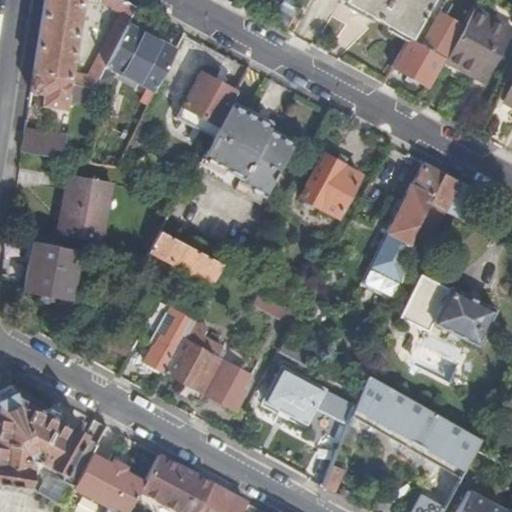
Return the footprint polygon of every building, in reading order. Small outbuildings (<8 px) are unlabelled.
[(71,71),(82,0),(44,0),(34,70),(69,76),(69,82),(91,87),(93,87),(103,69),(106,63),(127,25),(137,8),(123,0),(101,0),(122,11),(87,75),(71,71)] [(287,0),(283,8),(295,14),(301,4),(294,0),(287,0)] [(343,0),(409,38),(430,0),(343,0)] [(470,12),(444,59),(471,74),(476,67),(487,74),(511,29),(511,28),(508,26),(474,7),(470,12)] [(127,25),(106,63),(155,89),(176,50),(127,25)] [(408,40),(392,66),(428,86),(438,68),(444,59),(408,40)] [(471,74),(444,59),(438,68),(465,84),(471,74)] [(476,67),(471,74),(483,81),(487,74),(476,67)] [(93,87),(106,90),(114,74),(103,69),(93,87)] [(89,100),(91,87),(69,82),(69,76),(34,70),(30,91),(45,93),(44,103),(66,106),(67,97),(89,100)] [(183,105),(217,124),(230,103),(236,91),(201,72),(183,105)] [(511,94),(506,92),(502,99),(511,104),(511,94)] [(200,157),(194,168),(209,176),(245,111),(230,103),(217,124),(216,128),(211,135),(206,146),(204,149),(200,157)] [(216,128),(217,124),(183,105),(176,116),(211,135),(216,128)] [(270,125),(245,111),(209,176),(260,203),(293,144),(267,130),(270,125)] [(24,129),(21,150),(63,157),(67,136),(24,129)] [(324,153),(301,197),(320,208),(321,206),(338,216),(361,175),(343,165),(344,165),(324,153)] [(428,201),(442,173),(424,163),(412,185),(410,185),(370,267),(400,283),(401,280),(406,258),(410,243),(411,233),(428,201)] [(466,210),(476,191),(442,173),(428,201),(444,209),(449,201),(466,210)] [(68,174),(58,234),(101,241),(110,180),(68,174)] [(222,264),(160,230),(149,249),(212,283),(222,264)] [(29,241),(8,237),(5,253),(26,257),(29,241)] [(80,250),(33,242),(24,289),(71,299),(80,250)] [(420,273),(398,315),(428,331),(433,322),(477,345),(494,309),(450,286),(449,289),(420,273)] [(262,285),(253,302),(293,323),(302,307),(284,296),(262,285)] [(144,360),(164,371),(192,319),(157,301),(144,325),(159,334),(144,360)] [(207,327),(192,319),(164,371),(203,393),(222,359),(221,359),(216,356),(221,346),(202,336),(207,327)] [(317,351),(287,334),(278,350),(308,367),(317,351)] [(222,359),(203,393),(236,411),(245,394),(240,391),(249,375),(222,359)] [(264,400),(306,422),(324,390),(282,368),(264,400)] [(475,451),(480,441),(365,374),(357,395),(349,415),(459,479),(463,472),(475,451)] [(63,475),(57,488),(51,498),(62,504),(69,491),(72,486),(90,454),(92,450),(105,425),(93,418),(84,435),(25,403),(23,399),(16,395),(14,391),(0,398),(0,481),(30,487),(34,465),(29,456),(33,453),(37,461),(63,475)] [(92,450),(90,454),(106,463),(109,459),(92,450)] [(475,451),(463,472),(471,477),(475,479),(487,457),(475,451)] [(106,463),(90,454),(72,486),(79,490),(107,506),(103,511),(126,511),(133,500),(139,489),(144,480),(124,468),(112,461),(109,459),(106,463)] [(180,511),(194,511),(211,483),(158,454),(144,480),(139,489),(180,511)] [(114,457),(112,461),(124,468),(127,464),(114,457)] [(463,492),(471,477),(463,472),(459,479),(455,487),(463,492)] [(44,481),(38,491),(51,498),(57,488),(44,481)] [(211,483),(194,511),(239,511),(246,501),(211,483)] [(72,486),(69,491),(76,495),(79,490),(72,486)] [(180,511),(139,489),(133,500),(154,511),(180,511)] [(440,511),(443,506),(420,493),(410,511),(440,511)]
